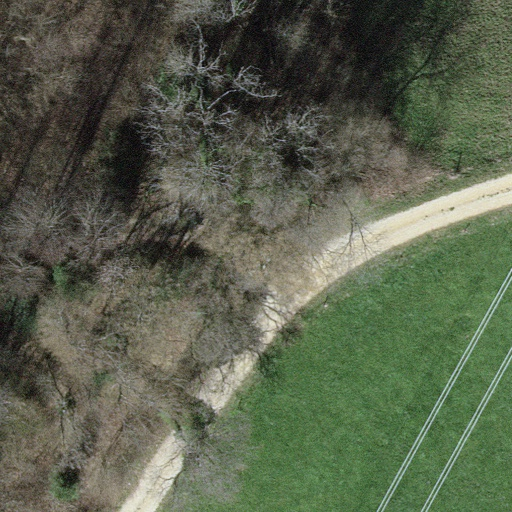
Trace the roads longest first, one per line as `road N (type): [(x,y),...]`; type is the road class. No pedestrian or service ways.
road 1 (track): [(511,188),(372,239),(297,284),(141,511)]
road 2 (track): [(297,284),(222,229),(192,222),(0,234)]
